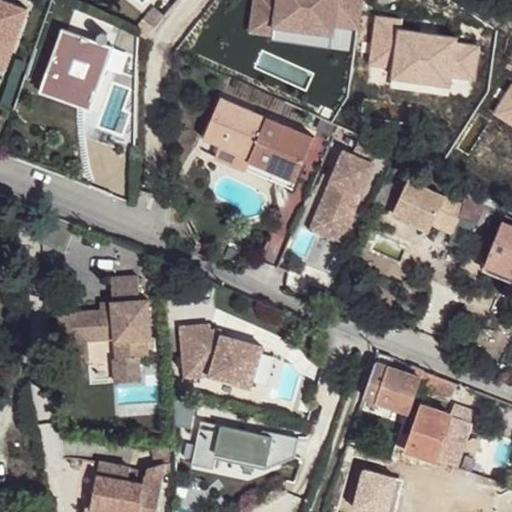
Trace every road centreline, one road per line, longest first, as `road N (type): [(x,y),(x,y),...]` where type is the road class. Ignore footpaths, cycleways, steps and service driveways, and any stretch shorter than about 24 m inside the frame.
road 1 (unclassified): [(0,184),(511,393)]
road 2 (unknown): [(32,196),(51,415),(73,472),(70,511)]
road 3 (unknown): [(154,245),(160,58),(199,0)]
